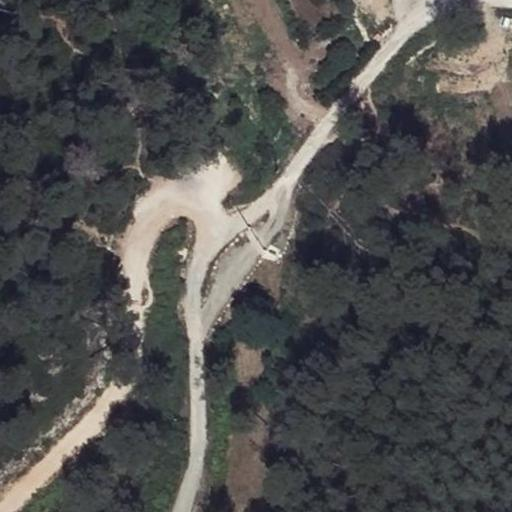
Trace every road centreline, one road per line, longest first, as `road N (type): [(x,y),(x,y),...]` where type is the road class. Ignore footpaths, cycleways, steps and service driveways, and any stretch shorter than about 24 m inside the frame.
road 1 (track): [(224,233),(189,195),(168,201),(144,248),(135,349),(117,390),(8,511)]
road 2 (track): [(456,0),(410,23),(264,197),(224,233)]
road 3 (track): [(180,511),(197,460),(191,300),(195,275),(224,233)]
